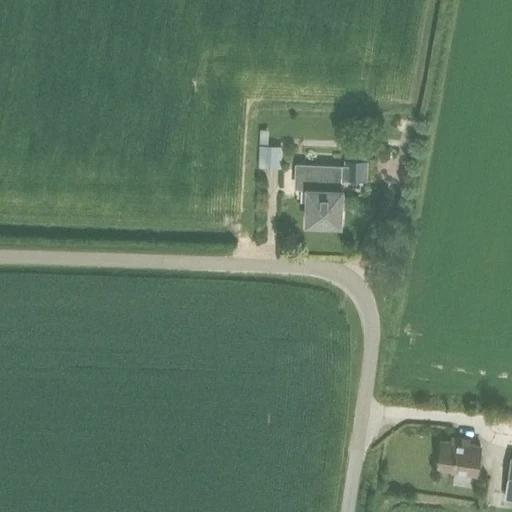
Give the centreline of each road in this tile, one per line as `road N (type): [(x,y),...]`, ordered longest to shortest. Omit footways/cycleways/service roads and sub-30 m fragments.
road 1 (unclassified): [(348,511),(372,334),(366,303),(347,278),(312,269),(0,253)]
road 2 (track): [(361,409),(511,424)]
